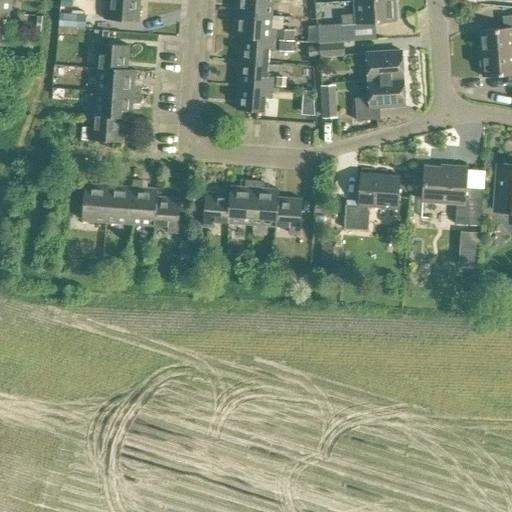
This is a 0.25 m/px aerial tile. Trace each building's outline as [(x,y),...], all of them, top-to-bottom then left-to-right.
[(0,0),(0,13),(11,14),(11,0),(0,0)] [(60,0),(60,7),(71,8),(72,8),(72,0),(60,0)] [(140,0),(111,0),(111,8),(105,8),(104,19),(138,22),(140,0)] [(236,0),(236,13),(272,16),(273,3),(278,3),(278,2),(292,3),(292,0),(236,0)] [(394,0),(377,0),(354,1),(355,14),(341,15),(342,25),(396,22),(394,0)] [(0,28),(9,30),(11,14),(0,13),(0,28)] [(295,42),(295,41),(293,40),(293,30),(271,29),(272,16),(236,13),(234,38),(241,38),(276,41),(277,41),(295,42)] [(60,14),(59,28),(61,28),(84,30),(85,16),(70,15),(60,14)] [(479,30),(481,54),(511,50),(511,15),(507,16),(508,28),(479,30)] [(9,30),(0,28),(0,45),(8,46),(9,30)] [(275,51),(276,41),(241,38),(240,62),(268,64),(269,50),(275,51)] [(319,47),(320,57),(344,55),(343,42),(319,44),(319,47)] [(99,67),(127,69),(129,45),(95,43),(94,54),(100,55),(99,67)] [(511,50),(481,54),(483,77),(511,74),(511,77),(511,50)] [(367,64),(368,81),(403,78),(402,51),(366,53),(366,54),(353,54),(353,65),(367,64)] [(238,86),(272,89),(273,77),(267,77),(268,64),(240,62),(238,86)] [(135,70),(127,69),(99,67),(97,92),(140,95),(141,86),(134,85),(135,70)] [(287,79),(276,78),(276,87),(286,87),(287,79)] [(405,106),(403,78),(368,81),(369,97),(355,98),(357,121),(380,119),(380,107),(405,106)] [(321,85),(323,118),(336,117),(334,84),(321,85)] [(272,89),(238,86),(236,110),(265,112),(266,98),(271,99),(272,89)] [(303,91),(302,103),(314,104),(313,92),(303,91)] [(95,116),(124,118),(132,119),(133,104),(140,104),(140,95),(97,92),(95,116)] [(124,118),(95,116),(94,129),(89,128),(88,140),(122,142),(124,118)] [(511,164),(503,164),(502,176),(496,176),(494,206),(511,207),(511,164)] [(481,226),(483,188),(466,187),(467,167),(448,166),(448,168),(425,167),(422,202),(457,204),(455,224),(481,226)] [(398,208),(400,176),(360,174),(358,201),(346,200),(344,229),(368,231),(370,207),(398,208)] [(106,222),(110,178),(100,178),(100,185),(84,184),(82,220),(106,222)] [(110,178),(106,222),(130,224),(132,187),(118,186),(119,179),(110,178)] [(133,180),(132,187),(130,224),(155,225),(157,197),(157,189),(142,188),(143,181),(133,180)] [(230,186),(229,194),(227,223),(252,225),(255,181),(246,180),(245,187),(230,186)] [(255,181),(252,225),(276,226),(278,198),(279,190),(264,189),(264,182),(255,181)] [(227,223),(229,194),(205,192),(203,226),(215,228),(215,222),(227,223)] [(181,199),(157,197),(155,225),(167,226),(167,232),(178,233),(181,199)] [(302,199),(278,198),(276,226),(289,227),(289,233),(300,234),(302,199)] [(480,233),(468,232),(467,249),(479,249),(480,233)] [(188,259),(189,249),(189,246),(179,245),(178,258),(188,259)] [(322,248),(320,269),(340,270),(341,249),(322,248)] [(189,249),(188,259),(197,259),(197,249),(189,249)]
